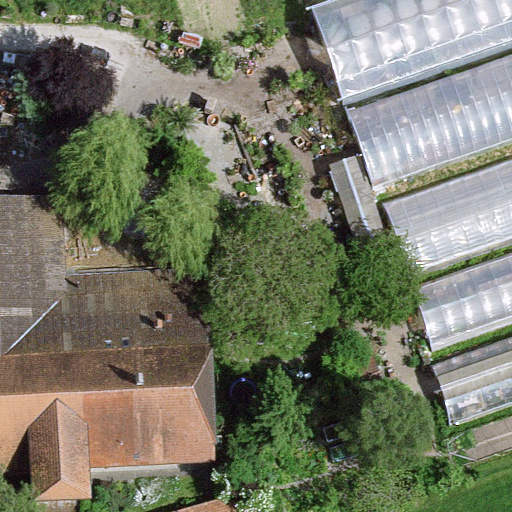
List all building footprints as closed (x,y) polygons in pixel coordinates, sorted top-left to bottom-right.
[(511,0),(326,0),(310,6),(341,99),(511,39),(511,0)] [(511,53),(347,111),(373,187),(511,138),(511,53)] [(511,240),(511,159),(385,204),(410,276),(511,240)] [(100,511),(102,480),(232,469),(231,360),(91,361),(74,199),(0,205),(0,482),(37,481),(39,511),(100,511)] [(511,252),(411,287),(433,352),(511,325),(511,252)] [(511,336),(431,365),(452,426),(511,405),(511,336)]
